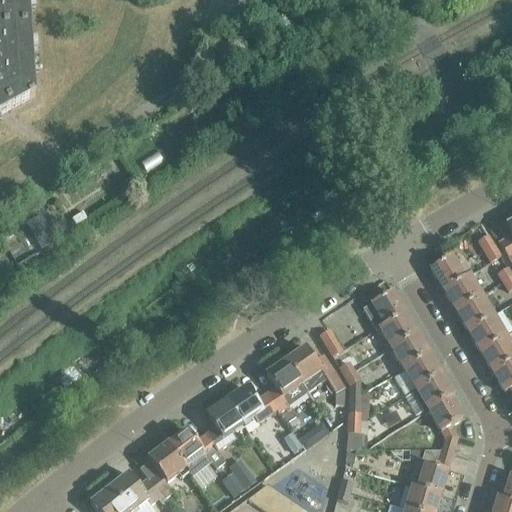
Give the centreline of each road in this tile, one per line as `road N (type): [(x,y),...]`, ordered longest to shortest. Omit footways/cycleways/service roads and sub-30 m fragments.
road 1 (residential): [(45,495),(198,374),(388,251)]
road 2 (residential): [(499,430),(388,251)]
road 3 (residential): [(388,251),(511,185)]
